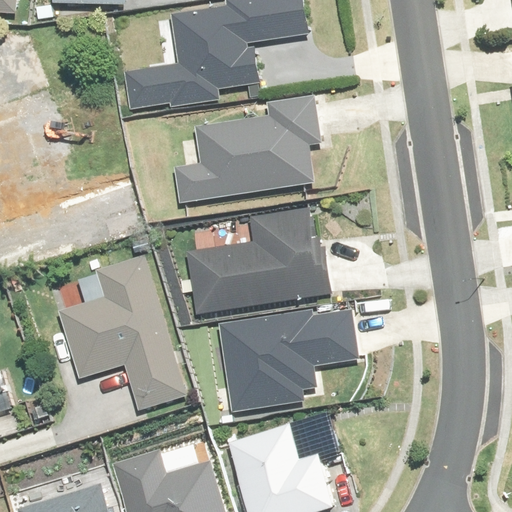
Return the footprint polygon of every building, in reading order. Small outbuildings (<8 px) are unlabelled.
[(0,0),(0,15),(23,17),(24,0),(0,0)] [(312,0),(260,0),(179,12),(187,65),(127,74),(133,115),(225,101),(223,89),(265,83),(259,42),(318,33),(312,0)] [(180,143),(189,206),(316,187),(310,148),(330,145),(323,95),(273,102),(275,118),(203,128),(205,139),(180,143)] [(0,256),(13,252),(0,213),(0,186),(44,171),(27,122),(0,131),(0,256)] [(109,220),(139,207),(132,191),(102,204),(109,220)] [(139,207),(109,220),(117,239),(147,226),(139,207)] [(322,254),(315,209),(252,219),(256,241),(194,251),(204,315),(338,294),(331,253),(322,254)] [(106,277),(113,300),(95,305),(88,282),(65,289),(71,312),(67,313),(88,383),(134,369),(145,407),(192,393),(153,263),(106,277)] [(3,280),(0,281),(0,300),(8,298),(3,280)] [(224,324),(232,411),(309,404),(308,391),(322,389),(320,363),(363,359),(359,311),(224,324)] [(300,466),(289,433),(238,450),(258,511),(325,511),(357,502),(340,453),(300,466)] [(169,478),(162,455),(119,468),(132,511),(230,511),(215,463),(169,478)] [(114,511),(108,490),(35,511),(114,511)]
